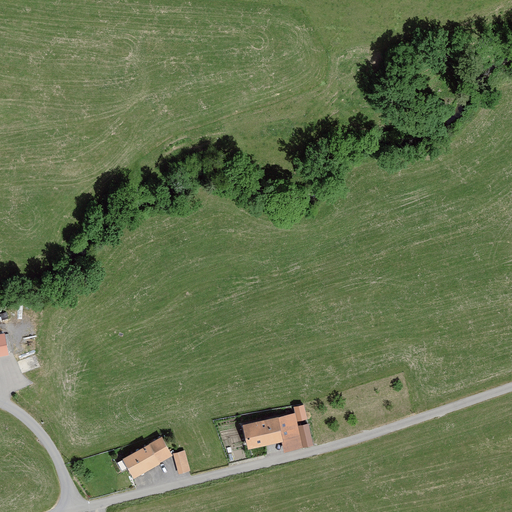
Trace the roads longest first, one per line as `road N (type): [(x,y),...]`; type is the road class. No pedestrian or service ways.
road 1 (unclassified): [(74,509),(340,444),(511,387)]
road 2 (unclassified): [(0,402),(48,444),(74,509)]
